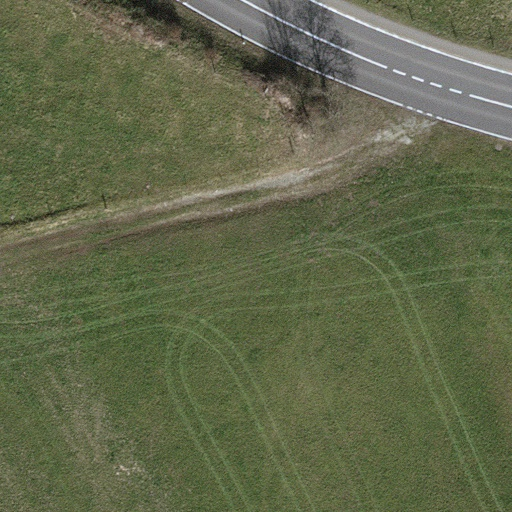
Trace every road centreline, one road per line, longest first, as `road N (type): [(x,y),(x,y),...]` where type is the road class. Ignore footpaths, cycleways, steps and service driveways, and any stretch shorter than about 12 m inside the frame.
road 1 (track): [(433,84),(413,124),(307,181),(0,249)]
road 2 (secondary): [(511,107),(362,59),(240,0)]
